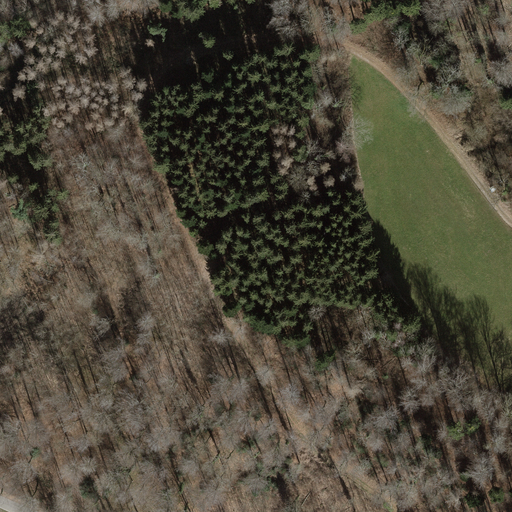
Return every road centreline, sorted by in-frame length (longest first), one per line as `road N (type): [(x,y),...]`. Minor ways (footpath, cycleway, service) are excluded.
road 1 (track): [(214,253),(197,262),(162,184),(142,137),(146,96),(166,66),(202,47),(250,40),(294,35),(344,43),(390,69),(511,215)]
road 2 (track): [(197,262),(272,387),(310,433)]
